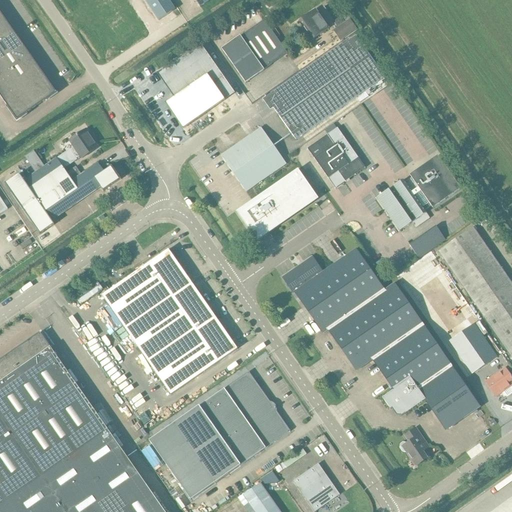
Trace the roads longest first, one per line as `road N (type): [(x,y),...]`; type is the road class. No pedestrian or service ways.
road 1 (unclassified): [(390,511),(235,287)]
road 2 (unclassified): [(167,209),(164,183),(42,0)]
road 3 (unclassified): [(0,317),(148,214),(167,209)]
road 4 (unclassified): [(404,511),(511,441)]
